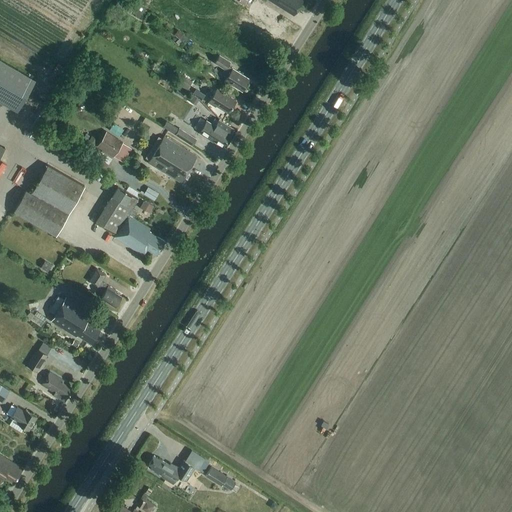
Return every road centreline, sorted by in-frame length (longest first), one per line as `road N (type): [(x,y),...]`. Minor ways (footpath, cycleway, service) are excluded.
road 1 (primary): [(71,511),(396,0)]
road 2 (unclassified): [(3,511),(325,0)]
